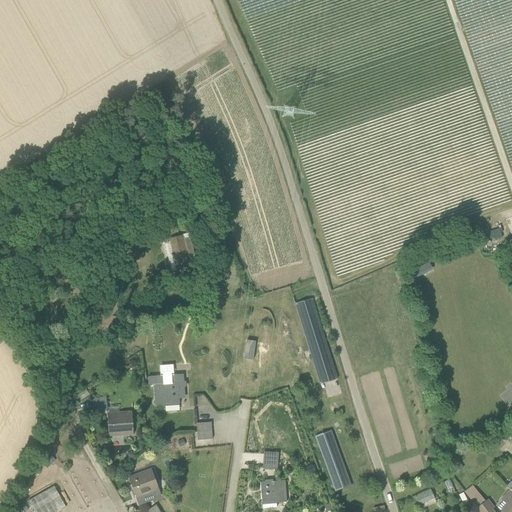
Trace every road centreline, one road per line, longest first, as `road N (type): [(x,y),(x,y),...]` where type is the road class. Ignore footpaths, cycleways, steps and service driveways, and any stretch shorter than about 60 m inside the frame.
road 1 (unclassified): [(392,511),(275,132),(218,0)]
road 2 (track): [(0,240),(32,276),(52,317),(70,418)]
road 3 (track): [(511,183),(448,0)]
